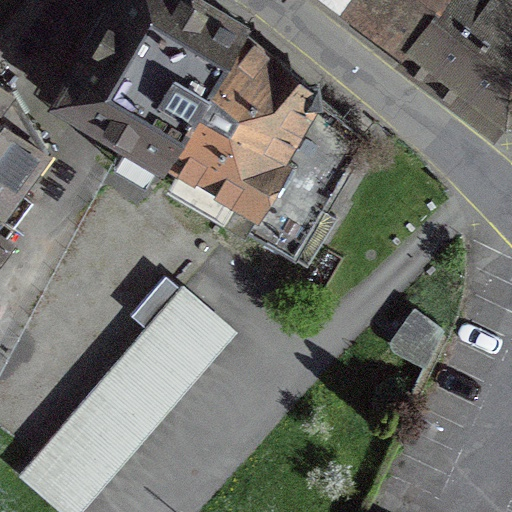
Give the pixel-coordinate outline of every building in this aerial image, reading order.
[(324,209),(368,136),(244,31),(244,30),(194,0),(121,0),(65,95),(183,165),(254,208),(255,206),(296,230),(284,250),(307,264),(336,214),(335,213),(334,215),(324,209)] [(334,0),(403,51),(440,0),(334,0)] [(511,0),(440,0),(403,51),(488,114),(511,82),(511,0)] [(0,212),(46,149),(12,93),(9,89),(0,81),(0,212)] [(0,242),(13,226),(0,216),(0,242)] [(25,472),(71,511),(228,328),(183,289),(25,472)]
